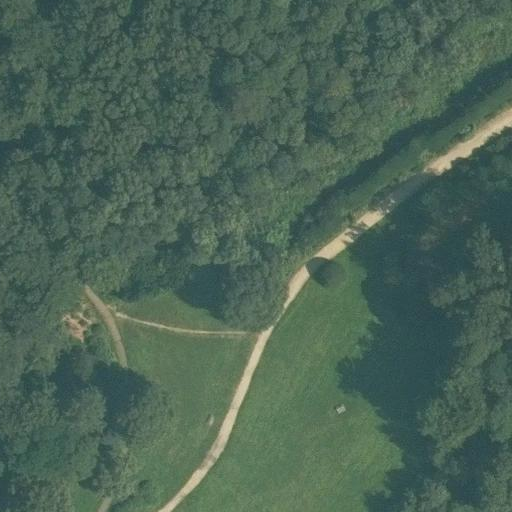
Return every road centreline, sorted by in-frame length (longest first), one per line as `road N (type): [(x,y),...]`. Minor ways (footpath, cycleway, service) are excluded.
road 1 (track): [(164,511),(217,450),(255,350),(296,284),(354,231),(511,117)]
road 2 (track): [(0,163),(113,331),(125,430),(100,511)]
